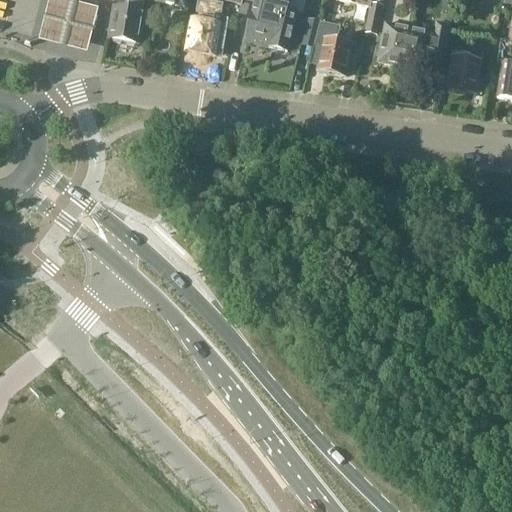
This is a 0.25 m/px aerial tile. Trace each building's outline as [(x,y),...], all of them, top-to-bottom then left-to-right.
[(126,0),(125,9),(114,7),(114,8),(113,8),(107,41),(112,42),(113,45),(120,46),(122,44),(125,45),(126,47),(133,48),(135,46),(140,47),(146,13),(142,12),(144,1),(139,0),(126,0)] [(114,0),(114,7),(125,9),(126,0),(114,0)] [(153,0),(153,4),(185,10),(186,0),(153,0)] [(250,0),(256,1),(247,37),(271,43),(270,49),(287,54),(298,12),(281,8),(283,0),(250,0)] [(371,0),(328,0),(329,1),(368,11),(371,0)] [(191,23),(187,55),(217,59),(221,26),(220,26),(223,5),(198,3),(195,23),(191,23)] [(366,35),(377,38),(383,9),(371,6),(366,35)] [(511,16),(508,44),(503,43),(499,66),(501,66),(496,100),(511,102),(511,16)] [(301,46),(314,50),(320,30),(321,24),(308,21),(301,46)] [(433,35),(411,30),(403,71),(428,76),(429,69),(441,71),(445,50),(446,50),(450,27),(435,24),(433,35)] [(403,71),(411,30),(384,25),(376,66),(403,71)] [(335,33),(320,30),(314,50),(320,52),(317,72),(346,77),(352,46),(333,42),(335,33)] [(450,61),(446,92),(475,97),(481,54),(471,53),(469,63),(450,61)]
